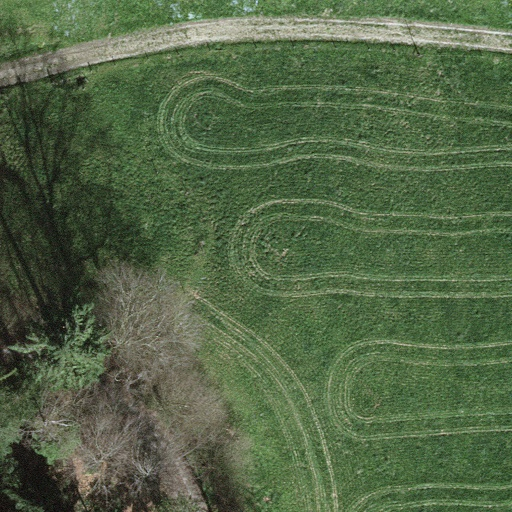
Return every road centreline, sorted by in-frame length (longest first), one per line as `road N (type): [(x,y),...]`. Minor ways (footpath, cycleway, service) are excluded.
road 1 (track): [(0,76),(186,33),(362,28),(511,41)]
road 2 (track): [(201,511),(194,477),(133,400),(50,350),(0,344)]
